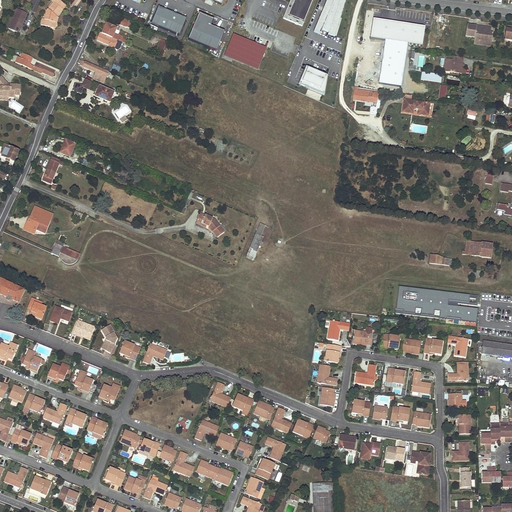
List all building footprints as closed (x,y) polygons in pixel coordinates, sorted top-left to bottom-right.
[(55,23),(56,17),(62,9),(61,9),(65,5),(58,0),(50,0),(54,3),(47,12),(45,19),(44,23),(47,24),(46,27),(53,28),(54,22),(55,23)] [(75,8),(81,1),(78,0),(75,0),(71,5),(75,8)] [(312,0),(290,0),(290,2),(291,3),(288,10),(286,10),(283,18),(302,26),(312,0)] [(328,0),(325,8),(328,9),(326,12),(324,11),(318,26),(318,27),(319,28),(329,32),(330,32),(332,31),(344,0),(328,0)] [(186,19),(158,7),(151,24),(179,36),(186,19)] [(26,12),(17,9),(11,24),(13,25),(12,30),(19,33),(21,28),(19,28),(26,12)] [(27,13),(26,12),(19,28),(21,28),(27,13)] [(214,20),(199,14),(188,40),(216,52),(224,32),(211,26),(214,20)] [(118,17),(115,23),(127,28),(129,28),(131,24),(129,23),(129,22),(118,17)] [(422,46),(425,27),(373,20),(370,39),(422,46)] [(105,30),(103,34),(122,42),(124,43),(125,41),(125,40),(122,39),(123,37),(114,33),(116,28),(106,24),(104,29),(105,30)] [(474,40),(491,42),(493,33),(490,33),(491,28),(481,27),(481,28),(476,28),(476,26),(467,25),(465,36),(474,38),(474,40)] [(102,34),(100,33),(97,40),(109,45),(109,46),(115,49),(116,48),(117,48),(117,47),(115,46),(116,43),(121,45),(122,42),(103,34),(102,34)] [(265,49),(234,36),(226,56),(257,69),(265,49)] [(161,39),(157,49),(163,51),(163,50),(165,51),(168,43),(166,43),(167,42),(161,39)] [(119,50),(113,65),(120,68),(123,61),(121,60),(125,53),(119,50)] [(15,63),(33,70),(35,67),(30,64),(28,64),(29,62),(30,63),(33,58),(22,53),(20,58),(18,57),(15,62),(15,63)] [(444,65),(443,71),(465,74),(466,69),(462,68),(463,64),(462,64),(463,58),(456,57),(456,60),(455,63),(452,62),(453,60),(448,59),(447,64),(446,63),(444,65)] [(80,65),(106,77),(108,72),(82,61),(80,65)] [(327,76),(306,67),(298,85),(324,95),(327,76)] [(422,72),(421,80),(440,83),(441,75),(422,72)] [(19,95),(20,85),(11,85),(11,87),(8,87),(8,84),(1,77),(0,78),(0,96),(8,97),(14,97),(14,95),(19,95)] [(75,84),(72,91),(80,94),(83,88),(83,87),(82,86),(75,84)] [(99,85),(95,96),(100,98),(100,99),(101,100),(102,100),(103,100),(104,100),(110,102),(114,92),(99,85)] [(357,88),(355,87),(353,99),(377,103),(378,93),(357,90),(357,88)] [(308,89),(305,95),(319,101),(322,95),(308,89)] [(421,110),(421,115),(428,116),(430,103),(404,100),(403,112),(412,113),(413,109),(419,110),(421,110)] [(75,144),(66,140),(60,153),(70,157),(75,144)] [(18,152),(4,145),(1,150),(3,151),(1,154),(3,155),(2,156),(7,159),(6,161),(9,162),(10,160),(14,162),(18,152)] [(44,176),(52,180),(58,164),(62,166),(64,162),(52,157),(47,169),(48,170),(48,172),(46,171),(44,176)] [(126,178),(128,173),(112,167),(110,171),(126,178)] [(492,185),(493,174),(487,173),(485,184),(492,185)] [(511,185),(502,184),(500,191),(508,193),(508,191),(511,191),(511,208),(507,208),(508,206),(498,204),(497,210),(505,211),(504,215),(511,216),(511,185)] [(184,213),(193,193),(191,192),(182,212),(184,213)] [(53,215),(35,207),(30,217),(29,221),(27,221),(24,229),(34,234),(36,229),(35,229),(41,217),(50,221),(53,215)] [(75,213),(74,218),(81,221),(84,215),(78,212),(77,214),(75,213)] [(209,227),(217,238),(224,232),(220,227),(215,220),(205,215),(204,217),(199,215),(197,221),(206,226),(209,227)] [(36,229),(44,233),(50,221),(41,217),(35,229),(36,229)] [(264,225),(260,224),(256,234),(260,235),(264,225)] [(259,246),(263,237),(260,235),(256,234),(252,243),(259,246)] [(57,240),(54,247),(61,251),(68,254),(70,250),(63,247),(64,244),(57,240)] [(462,254),(465,255),(491,258),(493,245),(466,241),(465,252),(462,251),(462,254)] [(254,258),(259,246),(252,243),(247,255),(253,257),(254,258)] [(54,247),(51,253),(58,257),(60,252),(61,251),(54,247)] [(450,266),(451,259),(442,258),(438,256),(430,255),(429,263),(450,266)] [(0,279),(0,294),(6,297),(7,294),(9,295),(12,297),(14,298),(13,300),(18,303),(24,290),(0,279)] [(470,296),(399,287),(396,309),(404,310),(404,313),(415,314),(416,307),(421,308),(421,315),(434,316),(435,310),(440,311),(440,319),(446,320),(447,318),(461,320),(460,321),(477,323),(478,309),(449,306),(450,300),(469,303),(470,296)] [(42,302),(32,299),(28,308),(32,310),(31,312),(37,314),(36,315),(35,317),(41,320),(46,307),(40,305),(42,302)] [(68,322),(72,313),(55,307),(50,321),(58,324),(60,318),(61,317),(62,317),(61,319),(68,322)] [(330,321),(327,339),(338,341),(340,330),(349,331),(350,324),(334,322),(334,321),(333,321),(330,321)] [(90,339),(94,327),(81,322),(80,325),(76,323),(74,330),(78,332),(77,334),(83,336),(90,339)] [(110,325),(101,330),(106,338),(106,340),(101,349),(110,354),(115,345),(114,345),(117,339),(114,333),(110,325)] [(355,331),(353,344),(360,345),(360,344),(366,345),(370,346),(372,333),(355,331)] [(383,334),(381,348),(387,349),(392,349),(398,350),(400,341),(401,339),(400,339),(400,337),(383,334)] [(465,358),(468,339),(448,336),(447,343),(456,345),(454,356),(465,358)] [(412,354),(419,355),(421,342),(404,339),(402,351),(406,352),(412,353),(412,354)] [(434,354),(441,355),(443,342),(425,339),(423,353),(430,354),(430,353),(434,354)] [(140,348),(124,341),(123,343),(122,344),(123,345),(119,354),(125,356),(129,358),(129,359),(135,361),(140,348)] [(481,354),(511,358),(511,345),(483,342),(481,354)] [(1,344),(0,345),(0,357),(4,359),(5,358),(8,359),(12,361),(17,348),(9,345),(9,347),(1,344)] [(167,350),(150,344),(149,346),(148,347),(148,348),(143,362),(149,365),(153,356),(163,360),(167,350)] [(327,345),(324,362),(326,362),(326,363),(328,363),(328,362),(337,364),(338,358),(339,353),(340,353),(341,347),(327,345)] [(27,352),(22,365),(26,366),(29,368),(29,369),(37,373),(40,364),(43,365),(44,361),(38,358),(39,356),(39,355),(39,354),(38,354),(38,353),(36,353),(35,355),(27,352)] [(466,381),(468,381),(468,363),(457,363),(457,374),(448,374),(448,381),(464,381),(464,382),(466,382),(466,381)] [(53,364),(47,377),(55,380),(56,378),(59,380),(63,381),(68,369),(61,366),(60,367),(53,364)] [(319,365),(316,383),(319,383),(319,384),(321,384),(336,386),(337,379),(328,378),(330,367),(319,365)] [(369,365),(367,374),(356,372),(354,383),(373,386),(373,383),(374,383),(374,382),(373,381),(376,366),(369,365)] [(386,382),(403,385),(405,372),(399,371),(394,370),(394,369),(388,368),(386,382)] [(411,392),(429,394),(431,384),(420,382),(421,373),(414,372),(411,392)] [(80,390),(88,393),(93,381),(86,378),(86,376),(79,373),(74,386),(78,387),(81,388),(80,390)] [(211,399),(210,401),(227,408),(231,398),(221,394),(224,385),(217,382),(212,397),(211,397),(210,398),(211,399)] [(0,397),(3,399),(8,385),(2,383),(2,384),(0,383),(0,397)] [(14,385),(9,397),(13,399),(18,401),(22,402),(26,391),(21,389),(22,388),(14,385)] [(103,385),(98,397),(106,401),(107,399),(110,400),(114,402),(119,389),(112,386),(111,388),(103,385)] [(322,388),(319,405),(333,407),(334,400),(333,400),(334,393),(335,390),(322,388)] [(30,410),(40,414),(41,412),(42,411),(41,410),(45,401),(39,399),(35,397),(35,396),(29,394),(24,407),(30,410)] [(237,394),(232,407),(242,411),(248,413),(254,400),(247,398),(247,399),(243,397),(237,394)] [(449,408),(462,408),(461,394),(449,394),(449,400),(448,400),(449,408)] [(371,403),(353,400),(353,402),(352,402),(352,404),(353,404),(351,413),(357,414),(362,415),(362,416),(368,417),(371,403)] [(258,401),(253,414),(269,420),(274,409),(271,407),(265,405),(265,404),(258,401)] [(62,418),(67,406),(60,404),(57,412),(47,408),(43,418),(59,425),(60,423),(61,423),(62,422),(61,421),(62,418)] [(374,406),(372,419),(380,420),(380,419),(386,420),(388,408),(374,406)] [(408,422),(410,409),(392,406),(390,421),(397,422),(397,421),(401,421),(408,422)] [(82,428),(87,416),(80,413),(76,412),(77,411),(71,408),(65,422),(82,428)] [(278,408),(271,426),(288,434),(292,424),(281,419),(285,411),(278,408)] [(429,428),(431,415),(414,412),(412,424),(416,425),(422,426),(422,427),(429,428)] [(459,434),(470,434),(470,419),(466,419),(466,416),(466,415),(458,415),(458,419),(459,419),(459,426),(459,434)] [(181,416),(176,425),(187,430),(191,421),(181,416)] [(105,430),(108,424),(101,422),(97,420),(98,419),(92,417),(86,430),(93,433),(101,436),(103,437),(104,437),(105,435),(104,435),(105,434),(104,433),(105,430)] [(0,440),(5,442),(13,423),(0,418),(0,430),(2,431),(0,435),(0,440)] [(219,427),(202,420),(196,435),(194,439),(201,441),(204,433),(215,437),(219,427)] [(297,420),(292,432),(309,439),(314,426),(308,423),(308,424),(304,422),(297,420)] [(509,427),(509,423),(500,423),(500,427),(500,429),(500,437),(505,437),(505,439),(505,442),(509,442),(509,427)] [(318,426),(313,438),(326,444),(330,432),(325,430),(326,429),(318,426)] [(27,447),(32,435),(15,428),(10,441),(16,444),(17,443),(21,445),(27,447)] [(491,444),(495,444),(495,441),(495,439),(499,439),(500,439),(500,437),(500,429),(490,429),(490,434),(491,444)] [(132,433),(125,430),(120,442),(136,449),(140,437),(137,436),(131,434),(132,433)] [(46,459),(53,440),(37,433),(33,443),(43,447),(39,456),(46,459)] [(237,440),(221,433),(216,446),(222,448),(223,447),(228,450),(232,451),(237,440)] [(481,434),(481,444),(486,444),(486,449),(491,449),(491,444),(490,434),(481,434)] [(340,435),(338,448),(354,450),(356,438),(340,435)] [(265,444),(273,447),(269,458),(279,462),(286,445),(267,437),(265,444)] [(139,449),(139,451),(155,458),(160,444),(154,442),(154,443),(150,441),(144,439),(143,441),(141,440),(138,447),(139,447),(139,449)] [(253,447),(240,442),(235,454),(243,457),(243,456),(248,458),(253,447)] [(372,444),(363,443),(361,452),(364,453),(364,456),(370,457),(371,455),(378,456),(380,444),(372,443),(372,444)] [(453,452),(453,461),(468,461),(468,443),(459,443),(459,450),(460,450),(460,452),(459,452),(453,452)] [(68,463),(73,451),(56,444),(51,458),(56,460),(57,460),(57,459),(61,461),(68,463)] [(164,445),(159,458),(172,463),(177,451),(171,449),(172,448),(164,445)] [(385,459),(403,462),(405,450),(396,448),(396,450),(387,448),(385,459)] [(180,452),(173,470),(190,477),(194,467),(184,463),(187,455),(180,452)] [(429,463),(430,455),(412,452),(411,460),(418,462),(418,464),(421,465),(419,474),(428,475),(429,466),(428,466),(429,463)] [(89,472),(93,460),(77,453),(72,466),(78,469),(78,468),(82,469),(89,472)] [(268,480),(275,464),(262,459),(260,465),(258,469),(255,475),(268,480)] [(201,460),(196,472),(209,478),(213,466),(208,464),(208,463),(201,460)] [(28,470),(21,467),(18,476),(7,472),(4,482),(21,489),(22,489),(23,487),(22,486),(23,485),(22,485),(28,470)] [(108,471),(105,480),(111,482),(115,484),(114,485),(120,487),(126,474),(110,467),(109,469),(108,469),(107,470),(108,471)] [(228,486),(233,473),(226,471),(226,472),(220,469),(217,468),(212,479),(228,486)] [(469,468),(460,468),(461,480),(461,482),(461,488),(471,488),(470,473),(469,473),(469,468)] [(482,473),(482,483),(491,483),(491,468),(487,468),(487,473),(482,473)] [(495,473),(495,468),(491,468),(491,483),(500,483),(500,473),(495,473)] [(502,478),(502,487),(511,487),(511,473),(507,473),(507,478),(502,478)] [(129,476),(124,489),(130,492),(131,491),(137,493),(140,495),(145,483),(129,476)] [(35,477),(30,489),(46,496),(51,482),(45,480),(45,481),(41,479),(35,477)] [(263,482),(251,477),(248,484),(249,484),(247,490),(245,494),(257,498),(261,488),(263,482)] [(167,486),(150,479),(143,498),(150,500),(153,492),(163,496),(167,486)] [(63,487),(58,500),(74,507),(75,508),(76,506),(75,505),(76,504),(75,503),(79,494),(73,492),(69,490),(69,489),(63,487)] [(169,493),(164,505),(171,508),(172,507),(177,509),(181,498),(169,493)] [(257,503),(243,497),(240,504),(249,507),(246,511),(258,511),(261,504),(259,503),(258,502),(257,503)] [(185,499),(180,511),(182,511),(198,511),(202,505),(185,499)] [(93,509),(92,511),(110,511),(114,505),(108,503),(107,504),(103,502),(97,500),(94,507),(93,507),(93,509)] [(469,511),(469,501),(459,501),(459,509),(460,509),(460,511),(458,511),(457,511),(469,511)]
